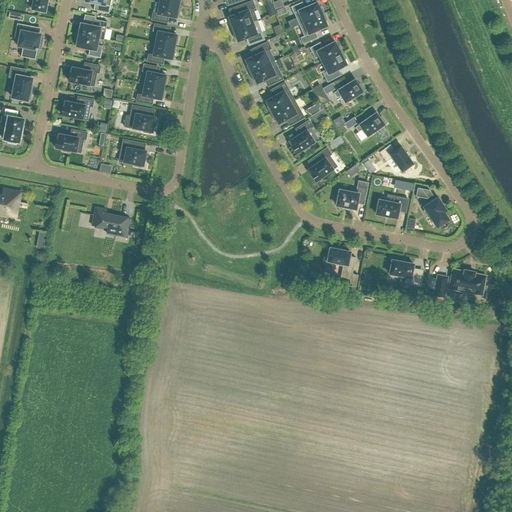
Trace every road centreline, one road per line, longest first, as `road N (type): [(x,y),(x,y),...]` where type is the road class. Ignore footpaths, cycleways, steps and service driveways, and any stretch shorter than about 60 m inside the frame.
road 1 (residential): [(214,30),(259,140),(306,217),(451,248),(467,238)]
road 2 (residential): [(337,0),(394,107),(470,217),(467,238)]
road 3 (residential): [(166,191),(176,179),(198,49),(214,30)]
road 4 (residential): [(66,0),(33,166)]
road 5 (residential): [(166,191),(33,166)]
